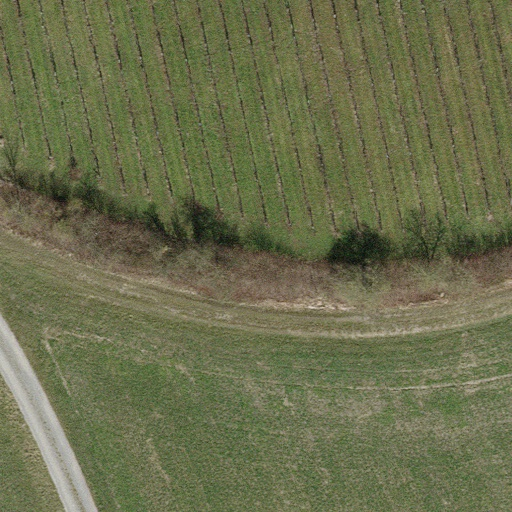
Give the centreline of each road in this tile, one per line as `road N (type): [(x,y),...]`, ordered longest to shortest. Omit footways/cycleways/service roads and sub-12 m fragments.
road 1 (track): [(0,243),(117,288),(305,325),(444,311),(511,288)]
road 2 (track): [(0,339),(85,511)]
